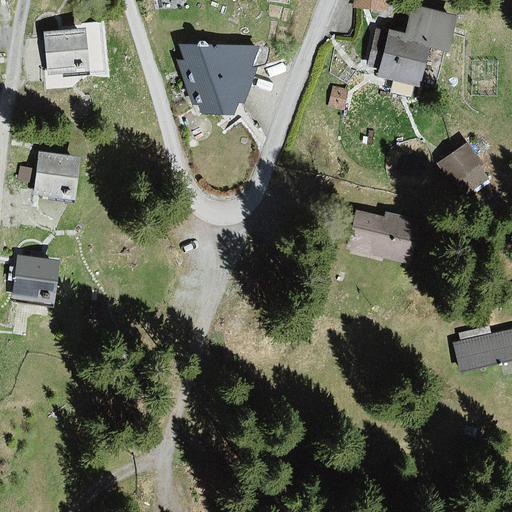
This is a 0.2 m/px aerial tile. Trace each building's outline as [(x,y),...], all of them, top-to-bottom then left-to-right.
[(404,30),(386,26),(375,23),(366,64),(376,66),(375,73),(418,83),(427,42),(448,46),(456,12),(410,2),(404,30)] [(84,26),(43,29),(47,71),(88,68),(84,26)] [(259,43),(178,41),(182,57),(176,58),(191,101),(197,101),(200,113),(232,109),(243,97),(255,65),(266,62),(268,45),(259,43)] [(423,84),(439,87),(448,51),(432,47),(423,84)] [(489,175),(466,140),(435,160),(458,195),(489,175)] [(79,153),(38,149),(34,192),(76,195),(79,153)] [(382,214),(355,208),(346,247),(409,261),(419,216),(383,208),(382,214)] [(59,257),(17,253),(12,296),(54,301),(59,257)] [(511,357),(511,327),(490,332),(489,325),(458,332),(460,339),(453,341),(459,369),(511,357)]
